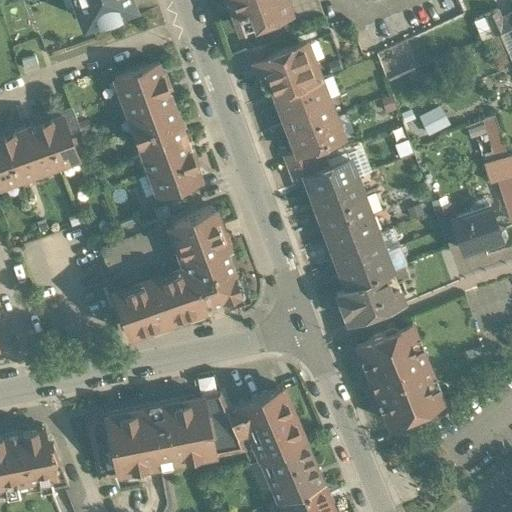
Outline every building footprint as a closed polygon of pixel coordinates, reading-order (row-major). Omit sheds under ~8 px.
[(20,0),(39,51),(60,43),(65,55),(97,43),(93,32),(98,31),(93,17),(82,21),(77,7),(80,6),(77,0),(20,0)] [(77,0),(80,6),(77,7),(82,21),(93,17),(98,15),(99,17),(118,10),(118,8),(133,2),(132,0),(77,0)] [(227,0),(232,12),(235,10),(241,26),(252,22),(253,23),(254,23),(266,19),(267,17),(288,9),(290,8),(286,0),(227,0)] [(317,0),(286,0),(290,8),(288,9),(295,27),(324,17),(317,0)] [(511,12),(502,17),(493,0),(488,0),(474,6),(479,18),(486,15),(494,33),(511,25),(511,12)] [(389,78),(419,67),(408,38),(378,49),(389,78)] [(305,40),(253,60),(257,71),(265,68),(275,95),(319,78),(305,40)] [(34,57),(21,61),(24,70),(37,66),(34,57)] [(157,63),(114,79),(121,99),(164,83),(157,63)] [(319,78),(275,95),(282,114),(326,97),(319,78)] [(164,83),(121,99),(128,118),(171,102),(164,83)] [(326,97),(282,114),(289,132),(333,115),(326,97)] [(171,102),(128,118),(135,136),(178,121),(171,102)] [(71,107),(58,112),(60,116),(67,134),(68,134),(79,130),(71,107)] [(437,111),(424,118),(431,131),(444,124),(437,111)] [(505,123),(502,112),(494,115),(497,126),(505,123)] [(333,115),(289,132),(296,151),(317,144),(341,135),(333,115)] [(67,134),(60,116),(41,123),(57,166),(77,159),(68,134),(67,134)] [(178,121),(135,136),(142,155),(185,139),(178,121)] [(41,123),(22,130),(38,173),(57,166),(41,123)] [(22,130),(3,137),(19,180),(38,173),(22,130)] [(3,137),(0,137),(0,186),(19,180),(3,137)] [(185,139),(142,155),(149,174),(192,158),(185,139)] [(317,144),(296,151),(283,155),(288,167),(321,154),(317,144)] [(506,154),(481,161),(488,182),(511,173),(511,152),(511,153),(507,154),(506,154)] [(321,154),(288,167),(292,180),(304,176),(303,174),(325,165),(321,154)] [(325,165),(303,174),(304,176),(292,180),(294,186),(306,181),(310,193),(355,176),(348,157),(325,165)] [(192,158),(149,174),(156,193),(174,187),(175,187),(199,178),(192,158)] [(355,176),(310,193),(317,211),(362,194),(355,176)] [(174,187),(156,193),(148,196),(153,208),(179,198),(175,187),(174,187)] [(362,194),(317,211),(324,230),(369,213),(362,194)] [(447,203),(433,208),(445,241),(457,236),(451,218),(452,217),(447,203)] [(452,217),(451,218),(457,236),(462,250),(488,241),(494,244),(501,241),(504,235),(502,229),(495,226),(488,205),(452,217)] [(171,214),(95,242),(128,330),(240,289),(210,206),(173,220),(171,214)] [(369,213),(324,230),(332,249),(376,232),(369,213)] [(376,232),(332,249),(339,267),(384,250),(376,232)] [(384,250),(339,267),(346,286),(391,269),(384,250)] [(346,286),(335,290),(336,292),(339,291),(343,302),(340,303),(344,315),(345,315),(368,307),(370,311),(402,299),(391,269),(346,286)] [(368,307),(345,315),(350,327),(372,318),(370,311),(368,307)] [(442,400),(411,322),(355,344),(387,422),(442,400)] [(282,388),(238,406),(240,412),(229,416),(242,448),(249,463),(260,459),(304,440),(282,388)] [(229,416),(219,392),(198,396),(199,402),(113,421),(108,417),(107,415),(92,419),(88,425),(93,450),(98,449),(104,477),(242,448),(229,416)] [(45,428),(0,437),(0,492),(3,498),(69,484),(45,428)] [(304,440),(260,459),(278,501),(322,483),(304,440)] [(278,501),(268,505),(270,511),(333,511),(327,497),(322,483),(278,501)]
